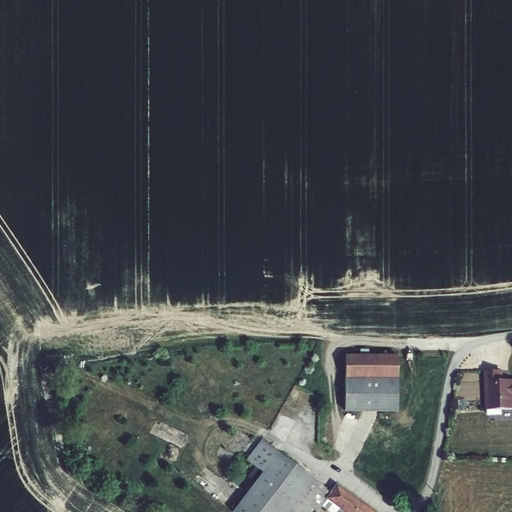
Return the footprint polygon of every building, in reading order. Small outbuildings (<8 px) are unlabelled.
[(344,411),(397,411),(398,356),(344,356),(344,411)] [(500,370),(486,371),(488,411),(511,409),(511,383),(501,384),(501,381),(500,370)] [(339,508),(342,510),(352,497),(336,485),(331,492),(262,440),(246,460),(262,472),(232,511),(310,511),(313,510),(315,511),(316,511),(322,505),(326,499),(339,508)] [(373,511),(352,497),(342,510),(344,511),(373,511)] [(330,511),(336,511),(339,508),(326,499),(322,505),(330,511)]
